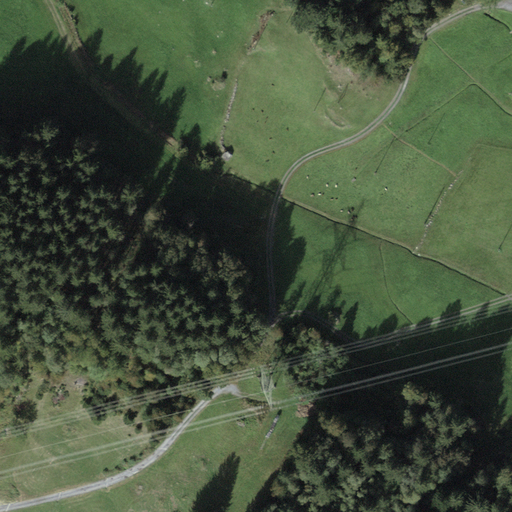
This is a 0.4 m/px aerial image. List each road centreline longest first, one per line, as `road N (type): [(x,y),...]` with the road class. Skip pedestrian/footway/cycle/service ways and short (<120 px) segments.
road 1 (track): [(0,509),(99,485),(154,457),(233,372),(267,319),(269,238),(289,170),(353,138),(390,107),(420,34),(474,7),(511,5)]
road 2 (track): [(511,296),(372,343),(351,341),(309,314),(267,319)]
road 3 (track): [(191,171),(88,79),(47,0)]
